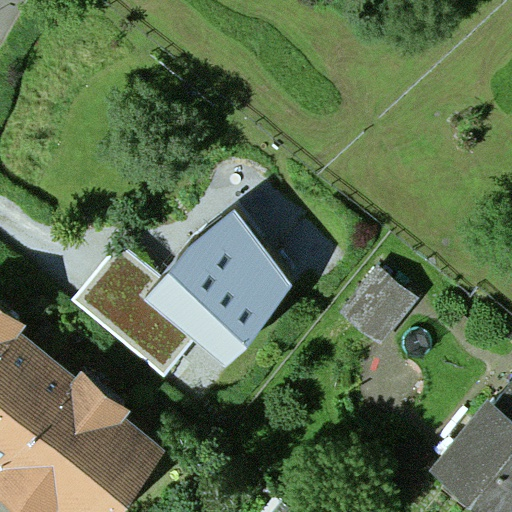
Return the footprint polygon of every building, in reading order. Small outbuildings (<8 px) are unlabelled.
[(294,285),(237,209),(192,243),(163,278),(147,298),(196,340),(229,366),(294,285)] [(147,298),(163,278),(121,243),(73,300),(165,377),(196,340),(147,298)] [(379,266),(342,313),(383,346),(420,298),(379,266)] [(0,469),(1,471),(0,472),(0,497),(18,511),(116,511),(168,449),(128,417),(134,410),(83,368),(76,377),(21,332),(27,325),(0,303),(0,469)] [(511,380),(495,403),(511,416),(511,380)] [(486,396),(431,470),(482,511),(511,511),(511,416),(495,403),(486,396)]
